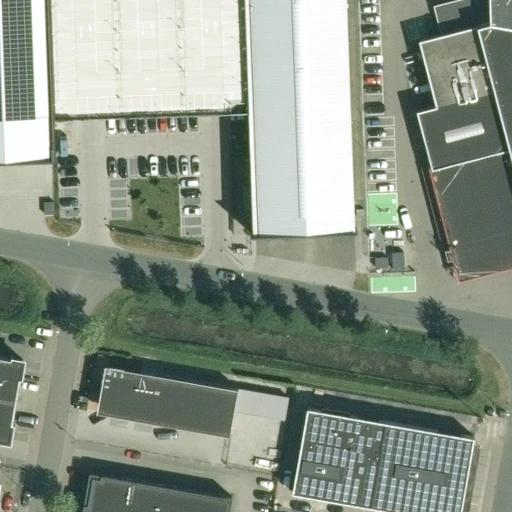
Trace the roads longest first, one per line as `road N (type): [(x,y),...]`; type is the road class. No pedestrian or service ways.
road 1 (unclassified): [(78,261),(511,340)]
road 2 (unknown): [(394,0),(390,112),(405,223),(435,304),(454,329)]
road 3 (unclassified): [(35,511),(78,261)]
